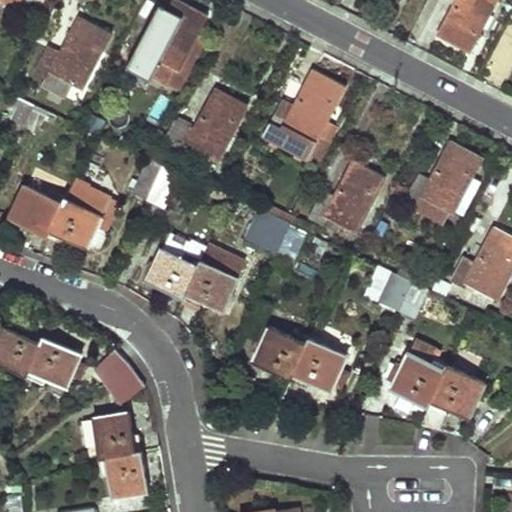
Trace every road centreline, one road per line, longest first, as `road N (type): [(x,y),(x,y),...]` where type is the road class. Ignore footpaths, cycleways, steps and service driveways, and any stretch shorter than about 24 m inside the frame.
road 1 (residential): [(0,271),(110,314),(153,343),(174,381),(187,449)]
road 2 (residential): [(276,0),(511,123)]
road 3 (residential): [(187,449),(420,483)]
